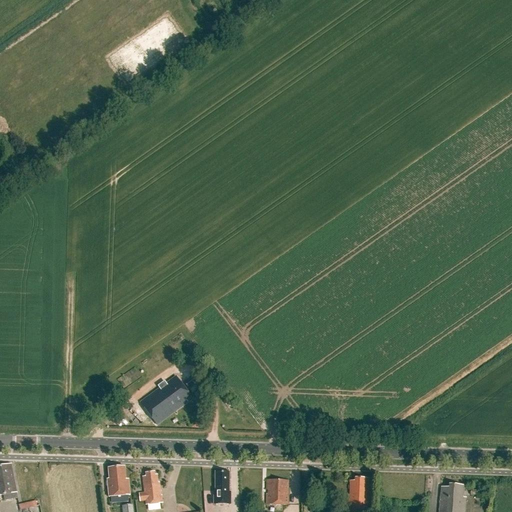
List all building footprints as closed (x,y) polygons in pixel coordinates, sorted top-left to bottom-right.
[(148,410),(144,413),(155,428),(185,406),(187,409),(195,404),(177,378),(143,402),(148,410)] [(0,496),(5,495),(6,500),(17,498),(16,494),(17,493),(11,464),(0,466),(0,496)] [(110,469),(111,480),(108,480),(110,497),(130,495),(129,480),(126,480),(125,468),(110,469)] [(143,477),(145,493),(139,494),(140,502),(146,501),(146,506),(163,503),(162,495),(160,482),(159,482),(158,475),(155,475),(155,472),(146,473),(146,476),(143,477)] [(214,492),(214,505),(231,505),(231,492),(230,492),(230,472),(216,472),(216,492),(214,492)] [(350,496),(348,511),(367,511),(369,479),(356,478),(355,481),(351,481),(350,496)] [(267,480),(267,505),(289,505),(289,480),(267,480)] [(465,511),(467,498),(464,498),(465,486),(450,484),(450,489),(442,488),(440,511),(465,511)] [(35,501),(21,504),(22,510),(36,506),(35,501)]
